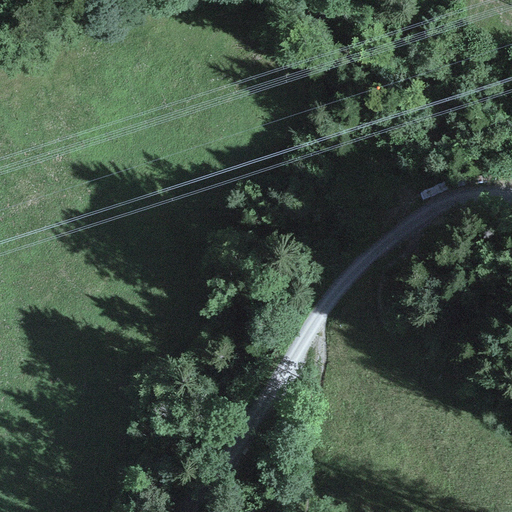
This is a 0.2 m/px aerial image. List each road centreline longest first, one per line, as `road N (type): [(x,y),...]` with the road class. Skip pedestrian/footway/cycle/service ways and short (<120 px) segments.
road 1 (track): [(511,197),(455,199),(347,278),(189,511)]
road 2 (track): [(322,311),(302,511)]
